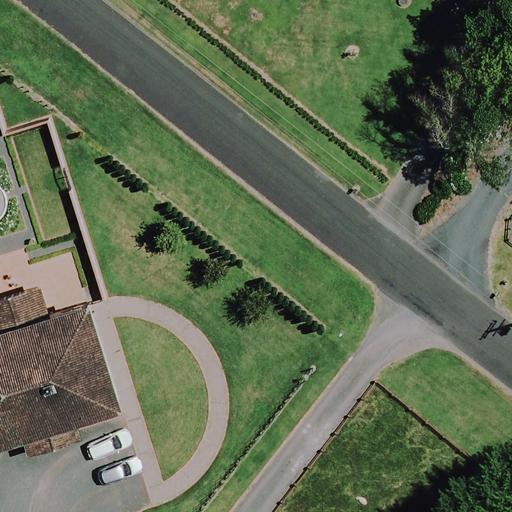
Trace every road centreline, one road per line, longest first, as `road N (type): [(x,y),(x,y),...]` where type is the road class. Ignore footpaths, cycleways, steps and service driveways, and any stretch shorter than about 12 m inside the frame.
road 1 (residential): [(511,346),(64,0)]
road 2 (unknown): [(425,279),(325,424),(252,511)]
